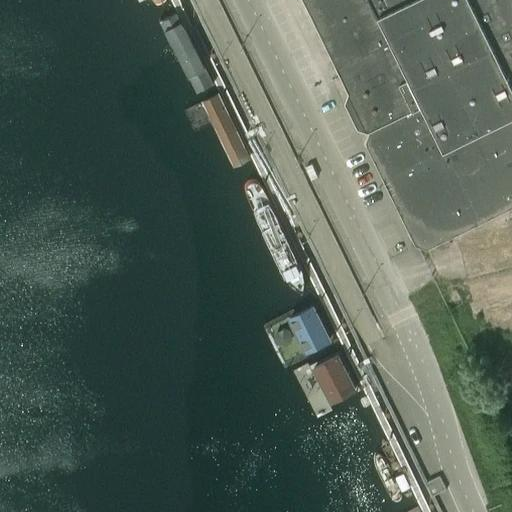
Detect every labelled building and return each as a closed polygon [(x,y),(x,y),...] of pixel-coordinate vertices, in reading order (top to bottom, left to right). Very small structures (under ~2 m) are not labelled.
[(168,0),(139,0),(145,10),(156,17),(169,9),(168,0)] [(511,0),(304,0),(349,91),(345,101),(358,127),(369,131),(370,132),(366,142),(416,244),(427,248),(511,206),(511,0)] [(212,88),(178,16),(159,26),(194,98),(212,88)] [(248,163),(217,96),(183,112),(193,134),(209,126),(231,171),(248,163)] [(283,257),(248,196),(244,194),(237,198),(237,203),(271,264),(280,265),(282,264),(283,257)] [(511,230),(448,244),(464,314),(511,303),(511,230)] [(312,313),(286,327),(305,364),(332,351),(312,313)] [(336,361),(310,376),(330,412),(356,397),(336,361)] [(364,482),(376,507),(398,497),(354,407),(332,418),(364,482)] [(364,482),(332,418),(318,425),(350,489),(364,482)]
